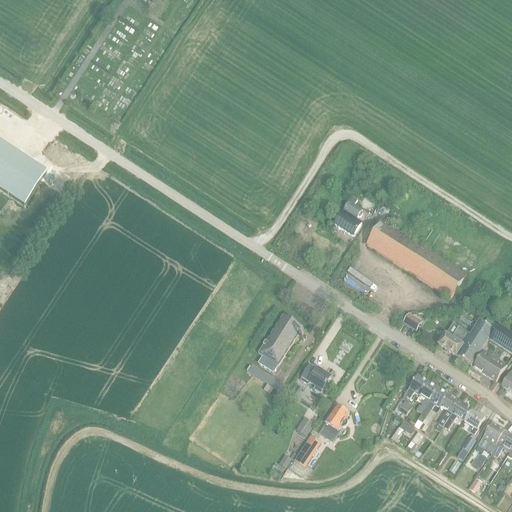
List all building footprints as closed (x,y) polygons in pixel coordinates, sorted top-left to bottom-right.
[(0,189),(25,206),(47,172),(0,141),(0,189)] [(41,188),(48,191),(47,193),(54,197),(60,185),(46,178),(41,188)] [(361,213),(362,212),(354,207),(358,201),(353,198),(335,226),(354,238),(362,224),(356,221),(358,217),(361,217),(362,215),(361,213)] [(451,301),(466,278),(381,224),(366,247),(451,301)] [(474,311),(486,291),(477,285),(465,305),(474,311)] [(403,324),(416,332),(422,323),(409,314),(403,324)] [(283,316),(258,355),(263,357),(258,364),(274,375),(298,337),(305,341),(307,337),(300,333),(303,329),(283,316)] [(495,331),(480,322),(471,334),(471,335),(470,336),(467,340),(467,341),(464,346),(463,346),(456,358),(457,358),(471,367),(475,362),(475,361),(478,356),(479,356),(482,350),(482,351),(483,350),(486,345),(486,344),(495,331)] [(439,347),(456,358),(463,346),(464,346),(467,341),(467,340),(470,336),(453,324),(439,347)] [(329,325),(322,337),(328,340),(335,329),(329,325)] [(511,355),(511,333),(500,326),(490,341),(511,355)] [(484,352),(473,369),(496,384),(507,367),(484,352)] [(310,383),(316,387),(314,390),(321,395),(331,379),(317,370),(316,372),(310,367),(300,382),(307,386),(310,383)] [(285,390),(270,381),(250,368),(247,372),(268,385),(264,391),(270,395),(274,389),(282,395),(285,390)] [(511,393),(511,374),(502,387),(511,393)] [(420,397),(420,396),(428,383),(429,383),(428,382),(428,383),(418,376),(404,397),(410,401),(415,394),(420,397)] [(417,412),(422,416),(438,390),(428,383),(420,396),(426,400),(421,408),(420,407),(417,412)] [(441,408),(449,396),(438,390),(422,416),(418,422),(423,425),(435,406),(441,410),(442,408),(441,408)] [(452,415),(459,403),(449,396),(441,408),(442,408),(447,411),(438,425),(443,429),(452,415)] [(407,417),(410,411),(413,408),(405,403),(399,412),(407,417)] [(464,423),(465,423),(472,411),(459,403),(452,415),(443,429),(448,432),(457,418),(465,423),(464,423)] [(348,425),(349,422),(346,421),(350,415),(337,407),(325,424),(327,425),(320,436),(327,440),(334,430),(338,433),(341,428),(343,430),(346,428),(348,425)] [(486,419),(472,411),(465,423),(473,428),(470,434),(475,437),(486,419)] [(301,426),(297,432),(306,437),(313,426),(307,422),(303,428),(301,426)] [(492,454),(496,448),(506,432),(493,424),(483,439),(490,444),(485,452),(491,456),(492,454)] [(507,458),(508,458),(511,451),(511,436),(506,432),(496,448),(492,454),(498,458),(503,450),(510,454),(507,458)] [(408,442),(414,445),(417,439),(412,436),(408,442)] [(311,438),(297,459),(307,466),(321,445),(317,442),(311,438)] [(476,443),(470,438),(462,450),(469,454),(476,443)] [(486,459),(481,456),(477,463),(482,466),(486,459)] [(285,470),(291,461),(285,458),(279,466),(285,470)] [(481,483),(476,480),(470,490),(475,493),(481,483)]
